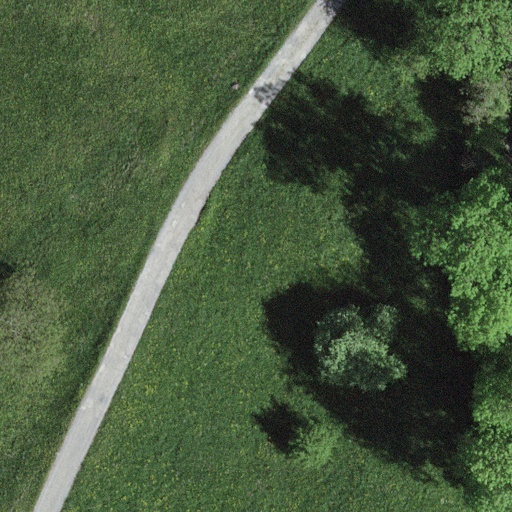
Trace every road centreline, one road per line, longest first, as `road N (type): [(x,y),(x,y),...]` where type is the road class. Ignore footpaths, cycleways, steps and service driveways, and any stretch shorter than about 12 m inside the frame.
road 1 (track): [(28,511),(212,153),(328,0)]
road 2 (track): [(511,142),(502,0)]
